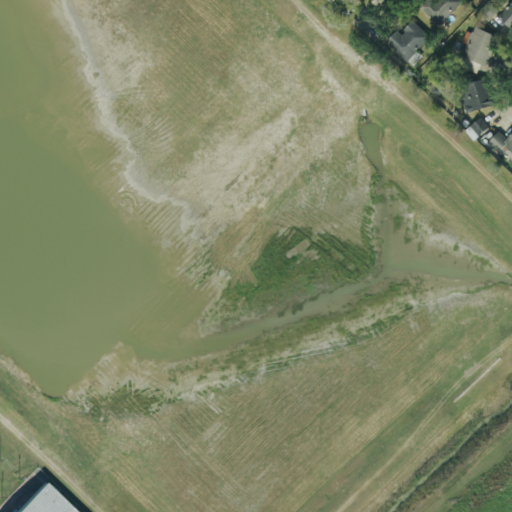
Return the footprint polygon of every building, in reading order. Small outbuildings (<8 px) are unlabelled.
[(438,24),(460,0),(426,0),(420,7),(438,24)] [(511,27),(511,0),(498,14),(511,27)] [(386,43),(405,61),(430,35),(411,17),(386,43)] [(487,65),(500,35),(474,24),(462,54),(487,65)] [(463,108),(493,106),(490,83),(460,85),(463,108)] [(489,126),(481,115),(465,128),(473,138),(489,126)] [(511,130),(506,137),(499,129),(488,140),(499,150),(504,145),(511,152),(511,130)] [(74,511),(42,481),(11,511),(74,511)]
